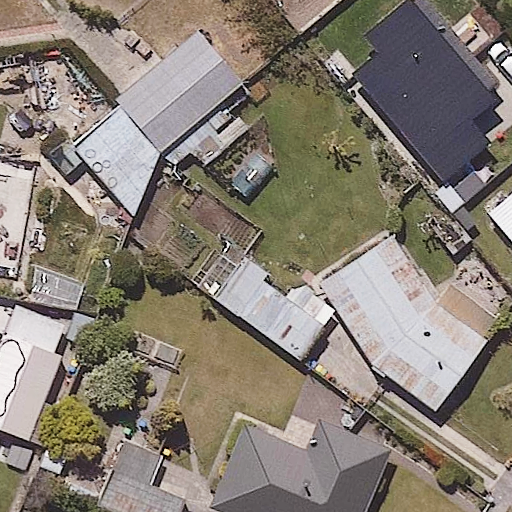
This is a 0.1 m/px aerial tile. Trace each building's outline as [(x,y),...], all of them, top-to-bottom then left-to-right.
[(149,0),(82,0),(111,33),(149,0)] [(256,76),(204,18),(117,97),(158,143),(169,155),(187,138),(232,98),(256,76)] [(69,140),(131,209),(158,143),(117,97),(69,140)] [(261,130),(232,98),(187,138),(216,170),(261,130)] [(285,165),(264,142),(225,179),(246,202),(285,165)] [(511,185),(508,180),(478,204),(511,247),(511,185)] [(398,229),(321,270),(373,366),(430,403),(476,330),(440,307),(398,229)] [(334,309),(235,234),(201,280),(300,355),(334,309)] [(73,325),(13,303),(0,337),(0,421),(34,434),(73,325)] [(360,511),(392,445),(320,412),(308,438),(244,408),(206,489),(254,511),(360,511)] [(179,511),(186,493),(90,460),(78,498),(119,511),(179,511)]
